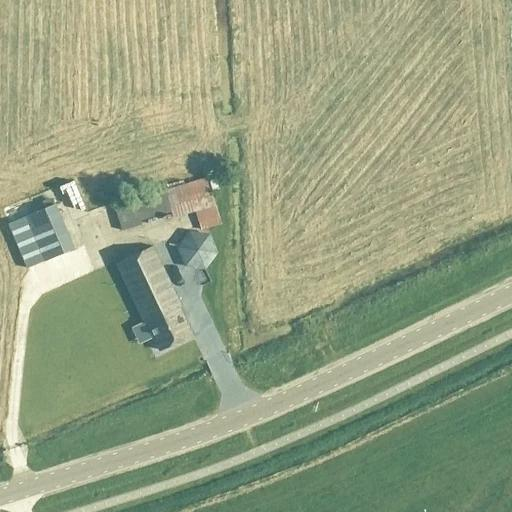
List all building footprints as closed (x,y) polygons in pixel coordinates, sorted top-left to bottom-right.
[(212,200),(227,195),(222,175),(207,180),(212,200)] [(220,227),(214,209),(215,209),(212,200),(207,180),(164,193),(164,195),(113,210),(121,233),(139,228),(138,224),(170,215),(172,220),(194,214),(199,233),(220,227)] [(72,252),(54,207),(24,219),(43,264),(72,252)] [(175,249),(183,269),(204,272),(217,256),(209,236),(188,233),(175,249)] [(159,352),(191,337),(178,308),(180,308),(152,248),(116,265),(144,325),(145,324),(159,352)]
